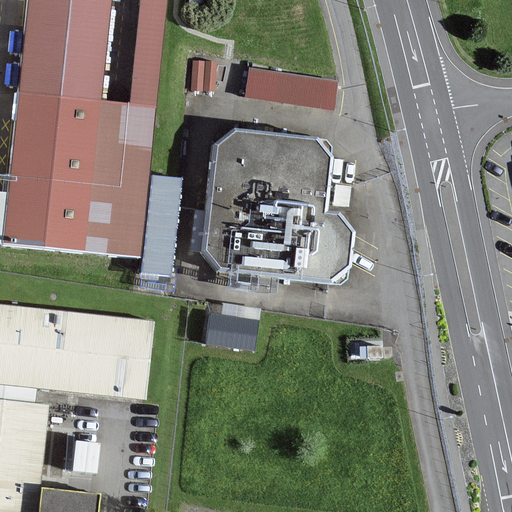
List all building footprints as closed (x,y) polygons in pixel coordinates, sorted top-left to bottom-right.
[(115,0),(30,0),(7,244),(144,259),(170,0),(144,0),(134,107),(105,105),(115,0)] [(204,63),(194,62),(192,90),(202,90),(204,63)] [(216,64),(206,63),(205,90),(214,91),(216,64)] [(337,82),(252,70),(248,96),(333,109),(337,82)] [(316,140),(233,130),(215,145),(205,250),(219,269),(331,282),(348,267),(348,231),(336,216),(324,214),(329,159),(316,140)] [(194,207),(193,247),(202,247),(204,207),(194,207)] [(0,386),(37,390),(149,403),(157,326),(0,308),(0,386)] [(259,322),(212,316),(208,342),(255,349),(259,322)] [(0,401),(35,405),(37,390),(0,386),(0,401)] [(0,511),(38,511),(41,490),(50,407),(35,405),(0,401),(0,511)] [(98,469),(100,438),(75,437),(73,468),(98,469)] [(96,511),(98,496),(41,490),(38,511),(96,511)]
